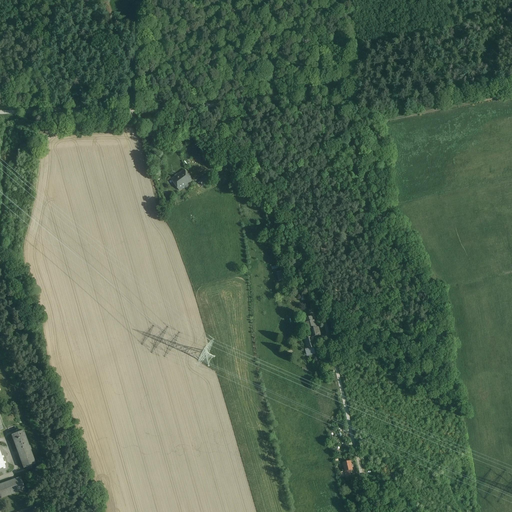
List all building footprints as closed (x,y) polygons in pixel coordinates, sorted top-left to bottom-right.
[(185,170),(172,179),(180,190),(192,181),(185,170)] [(210,174),(200,181),(203,186),(213,178),(210,174)] [(281,271),(277,272),(279,281),(284,280),(286,280),(285,271),(281,271)] [(314,316),(304,319),(307,330),(309,330),(311,338),(312,337),(320,335),(318,327),(317,327),(314,316)] [(311,338),(305,339),(308,349),(315,347),(312,337),(311,338)] [(24,430),(12,434),(24,468),(36,463),(24,430)] [(351,461),(343,462),(345,472),(353,470),(351,461)] [(20,477),(0,483),(0,495),(1,498),(25,490),(20,477)]
